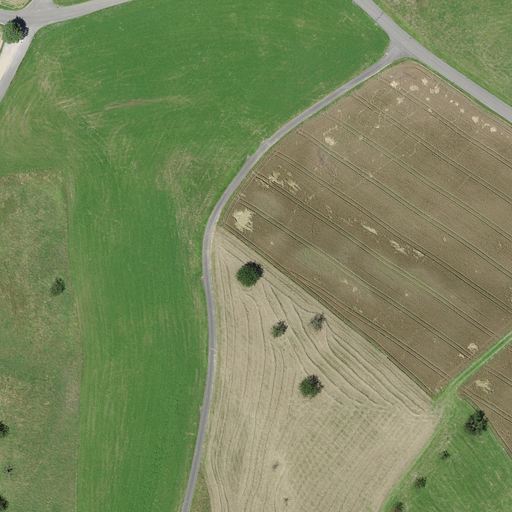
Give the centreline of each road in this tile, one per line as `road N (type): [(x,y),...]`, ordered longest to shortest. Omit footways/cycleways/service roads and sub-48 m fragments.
road 1 (track): [(407,44),(268,141),(209,226),(213,346),(185,511)]
road 2 (tertiary): [(359,0),(511,117)]
